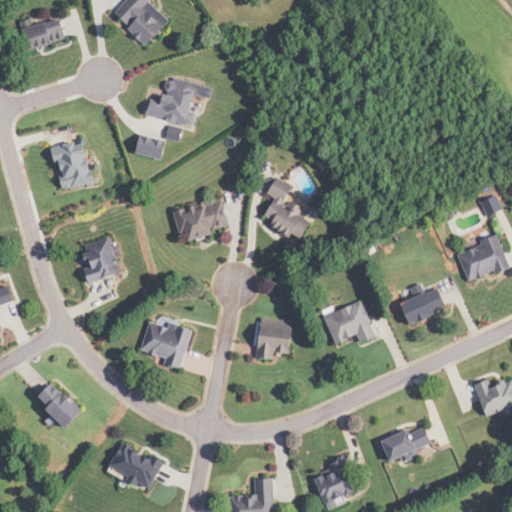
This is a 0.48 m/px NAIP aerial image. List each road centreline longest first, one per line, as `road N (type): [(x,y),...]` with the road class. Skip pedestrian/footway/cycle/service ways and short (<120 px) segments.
road 1 (residential): [(0,116),(65,323),(115,382),(167,415),(228,431),(279,425),(511,323)]
road 2 (residential): [(191,511),(235,278)]
